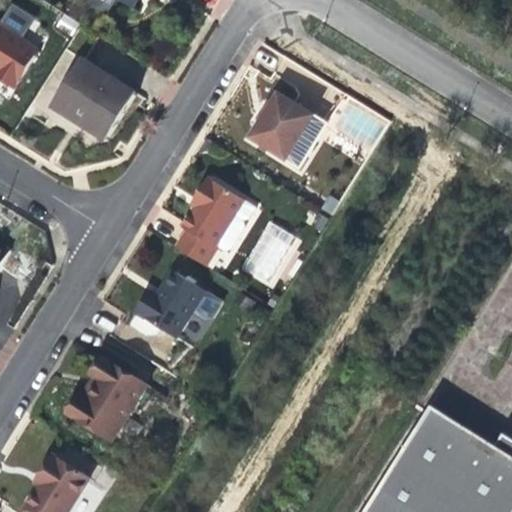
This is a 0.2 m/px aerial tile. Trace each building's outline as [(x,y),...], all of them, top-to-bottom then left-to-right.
[(82,0),(106,15),(115,1),(113,0),(82,0)] [(113,0),(115,1),(128,9),(130,11),(136,0),(113,0)] [(0,26),(0,78),(16,88),(39,51),(0,26)] [(107,139),(135,94),(81,60),(53,104),(79,121),(107,139)] [(250,140),(286,163),(314,118),(277,96),(264,118),(250,140)] [(326,126),(314,118),(286,163),(299,170),(326,126)] [(194,211),(211,183),(207,181),(190,208),(194,211)] [(216,250),(235,219),(245,203),(211,183),(194,211),(190,218),(182,231),(186,234),(175,251),(205,269),(216,250)] [(235,219),(216,250),(223,255),(230,253),(244,231),(242,224),(235,219)] [(275,288),(300,237),(267,220),(241,271),(275,288)] [(0,270),(12,251),(0,243),(0,270)] [(178,339),(205,295),(170,274),(161,289),(155,298),(148,294),(136,313),(178,339)] [(86,404),(81,401),(71,418),(113,444),(147,388),(106,363),(94,381),(98,383),(86,404)] [(88,391),(81,401),(86,404),(98,383),(94,381),(88,391)] [(511,511),(511,450),(434,402),(364,511),(511,511)] [(52,463),(42,478),(47,481),(42,488),(29,509),(34,511),(71,511),(88,485),(52,463)] [(38,485),(42,488),(47,481),(42,478),(40,482),(38,485)]
